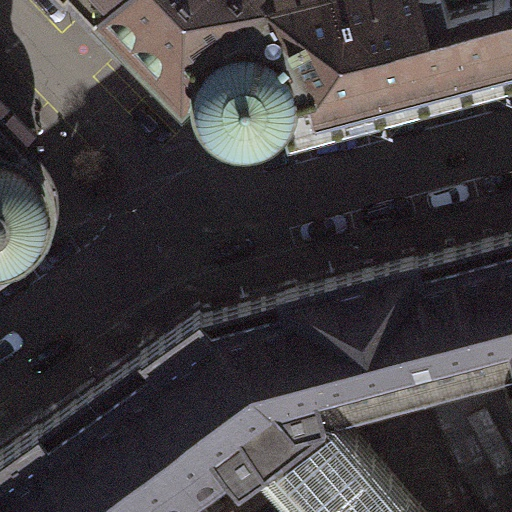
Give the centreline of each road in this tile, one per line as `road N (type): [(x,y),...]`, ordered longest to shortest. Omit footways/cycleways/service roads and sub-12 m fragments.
road 1 (residential): [(180,228),(511,141)]
road 2 (residential): [(0,12),(137,157),(180,228)]
road 3 (residential): [(0,352),(180,228)]
